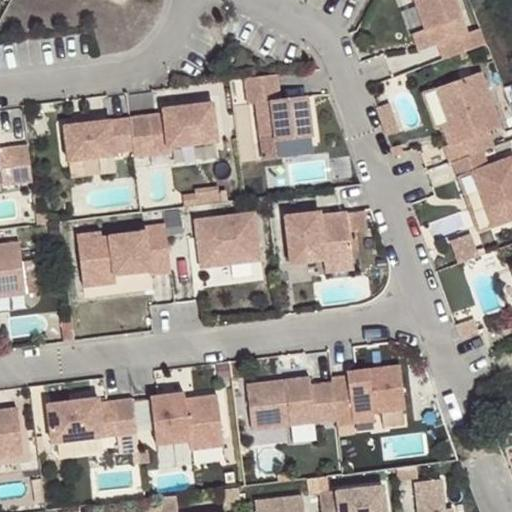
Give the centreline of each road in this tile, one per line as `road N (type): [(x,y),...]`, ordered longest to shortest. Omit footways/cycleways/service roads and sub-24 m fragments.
road 1 (residential): [(0,369),(423,311)]
road 2 (residential): [(423,311),(338,44),(262,0)]
road 3 (residential): [(0,86),(116,74),(156,56),(185,0)]
